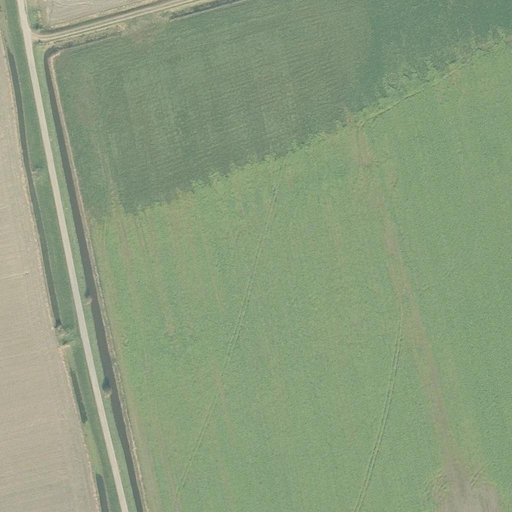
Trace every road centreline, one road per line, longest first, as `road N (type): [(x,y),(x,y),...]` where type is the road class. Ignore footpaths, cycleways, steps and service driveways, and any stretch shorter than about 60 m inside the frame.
road 1 (unclassified): [(124,511),(19,0)]
road 2 (track): [(25,35),(56,37),(191,0)]
